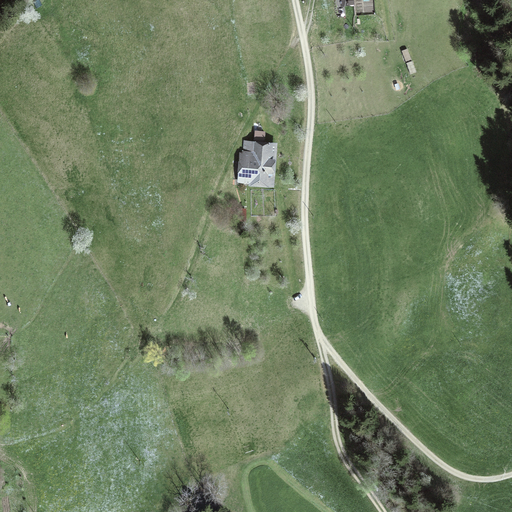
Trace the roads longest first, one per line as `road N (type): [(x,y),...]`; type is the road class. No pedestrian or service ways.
road 1 (track): [(511,474),(478,479),(443,466),(370,399),(319,335),(304,214),(311,90),(295,0)]
road 2 (track): [(98,399),(175,302),(230,153),(302,34),(313,0)]
road 3 (track): [(382,511),(340,449),(319,335)]
